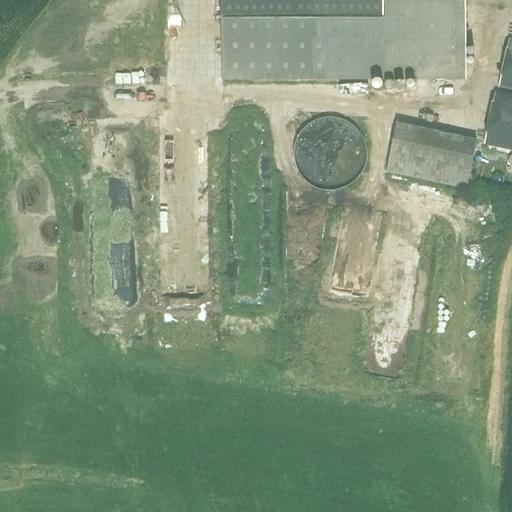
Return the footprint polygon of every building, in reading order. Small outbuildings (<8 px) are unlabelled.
[(466,78),(465,0),(221,0),(222,79),(319,79),(466,78)] [(511,149),(511,40),(510,40),(500,85),(511,87),(511,96),(496,93),(485,144),(511,149)] [(478,141),(396,122),(385,173),(466,191),(478,141)] [(330,149),(306,175),(328,195),(368,153),(355,140),(339,157),(330,149)] [(412,267),(397,267),(398,281),(377,282),(378,301),(413,300),(412,267)] [(282,279),(283,300),(308,299),(307,278),(282,279)] [(317,362),(355,367),(364,299),(326,294),(317,362)] [(438,397),(451,399),(454,379),(431,376),(428,396),(438,397)]
